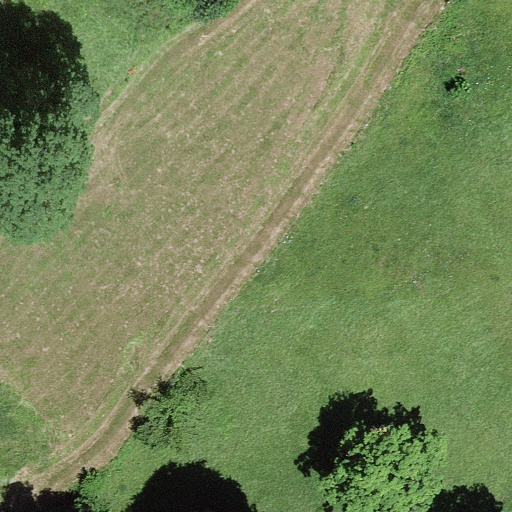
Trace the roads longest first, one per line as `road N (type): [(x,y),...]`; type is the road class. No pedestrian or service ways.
road 1 (track): [(46,511),(138,403),(434,0)]
road 2 (track): [(245,0),(167,58),(93,159),(0,218)]
